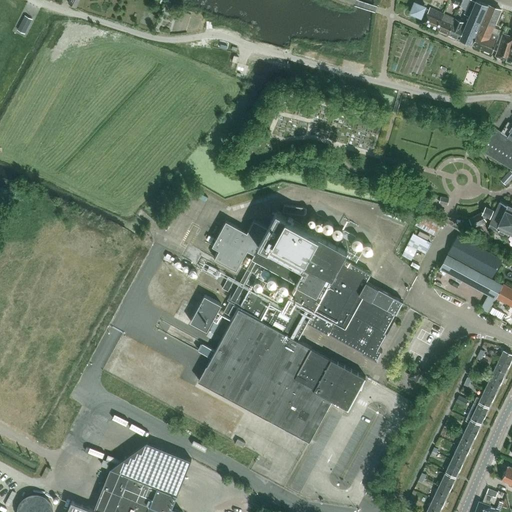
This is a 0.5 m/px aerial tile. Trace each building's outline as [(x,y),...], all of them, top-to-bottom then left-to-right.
[(459,40),(475,2),(470,0),(469,0),(464,14),(465,14),(462,21),(455,18),(455,19),(448,35),(459,40)] [(460,0),(459,5),(462,6),(462,8),(466,10),(469,0),(460,0)] [(471,44),(488,5),(476,0),(475,2),(459,40),(471,44)] [(444,14),(430,8),(429,10),(424,8),(425,7),(414,3),(410,13),(420,17),(421,16),(423,17),(421,23),(437,30),(444,14)] [(492,53),(499,35),(492,32),(501,9),(488,5),(472,45),(492,53)] [(455,19),(448,16),(444,14),(437,30),(448,35),(455,19)] [(25,33),(32,19),(25,15),(18,30),(25,33)] [(511,47),(510,47),(511,39),(511,36),(502,33),(495,56),(506,60),(510,49),(511,49),(511,48),(511,47)] [(511,124),(508,121),(501,132),(494,127),(479,150),(511,169),(511,124)] [(511,177),(511,172),(509,169),(499,180),(505,185),(511,177)] [(511,206),(500,201),(489,224),(488,228),(503,234),(504,233),(508,235),(509,233),(511,234),(511,206)] [(284,203),(284,210),(305,213),(306,206),(284,203)] [(489,216),(492,210),(484,206),(481,212),(469,219),(473,228),(486,221),(483,215),(484,214),(489,216)] [(240,307),(298,339),(308,321),(328,332),(337,316),(328,312),(355,264),(363,249),(352,243),(352,241),(352,240),(353,239),(354,238),(356,238),(355,236),(345,230),(342,231),(343,232),(343,233),(342,234),(342,236),(340,237),(309,219),(305,227),(277,211),(268,227),(253,219),(246,232),(225,220),(211,246),(219,249),(215,257),(236,269),(248,248),(255,252),(252,256),(253,257),(224,311),(228,314),(252,271),(255,272),(261,261),(296,281),(282,306),(279,305),(280,303),(259,292),(257,295),(249,290),(240,307)] [(434,235),(441,223),(422,212),(415,225),(434,235)] [(429,236),(419,231),(416,236),(426,241),(429,236)] [(430,243),(412,234),(406,244),(424,254),(430,243)] [(447,254),(491,278),(501,258),(458,234),(447,254)] [(511,288),(494,278),(494,279),(491,278),(447,254),(439,267),(495,298),(511,306),(511,288)] [(211,266),(207,272),(217,278),(221,271),(211,266)] [(234,279),(228,276),(222,288),(227,291),(234,279)] [(255,280),(249,277),(246,283),(252,287),(255,280)] [(403,301),(367,281),(336,336),(363,351),(362,352),(377,360),(382,350),(377,347),(403,301)] [(204,295),(190,321),(207,330),(221,305),(204,295)] [(199,380),(309,440),(332,398),(348,407),(365,376),(298,339),(240,307),(216,349),(202,341),(198,348),(212,356),(199,380)] [(209,331),(213,333),(222,317),(217,315),(209,331)] [(468,423),(426,511),(438,511),(511,357),(511,354),(503,350),(480,398),(476,396),(466,418),(465,421),(469,422),(468,423)] [(416,379),(420,372),(414,368),(410,376),(416,379)] [(468,399),(458,394),(455,400),(464,405),(468,399)] [(243,447),(245,442),(237,438),(235,443),(243,447)] [(191,459),(147,441),(110,467),(93,509),(71,501),(66,511),(182,511),(183,511),(172,507),(179,491),(191,459)] [(511,467),(507,465),(501,479),(511,483),(511,467)] [(489,505),(492,496),(495,497),(497,491),(488,488),(482,502),(479,501),(474,511),(499,511),(500,510),(490,506),(491,505),(489,505)] [(31,507),(29,511),(53,511),(55,508),(45,506),(48,493),(30,489),(26,502),(31,504),(33,498),(40,500),(37,508),(31,507)]
